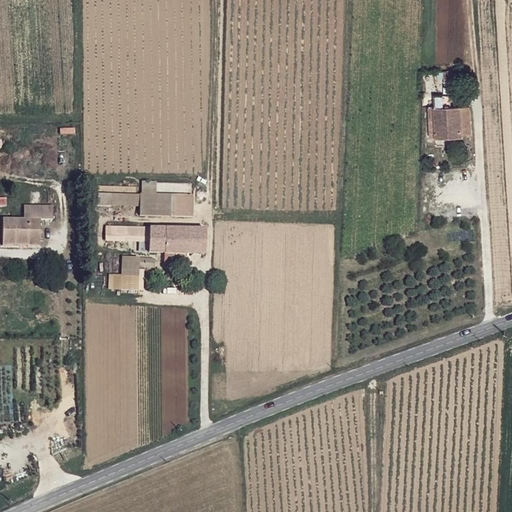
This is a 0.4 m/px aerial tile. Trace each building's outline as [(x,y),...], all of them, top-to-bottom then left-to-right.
[(467,72),(443,74),(444,81),(468,80),(467,72)] [(450,96),(433,97),(434,109),(452,108),(450,96)] [(452,108),(434,109),(435,140),(462,139),(462,135),(471,135),(469,107),(452,108)] [(163,185),(149,185),(148,196),(163,196),(163,185)] [(138,196),(104,195),(104,210),(138,210),(138,196)] [(148,196),(138,196),(138,210),(139,217),(169,217),(169,196),(163,196),(148,196)] [(192,196),(169,196),(169,217),(192,216),(192,196)] [(20,220),(11,220),(13,240),(22,241),(22,246),(38,246),(38,222),(50,221),(50,207),(21,207),(20,220)] [(11,220),(0,221),(1,241),(13,240),(11,220)] [(149,229),(105,228),(104,238),(149,239),(149,229)] [(158,230),(149,229),(149,239),(165,239),(165,230),(162,230),(158,230)] [(207,231),(165,230),(165,239),(166,254),(206,254),(207,231)] [(154,260),(123,260),(124,278),(140,277),(141,269),(154,268),(154,260)] [(164,396),(164,308),(145,308),(145,396),(164,396)]
